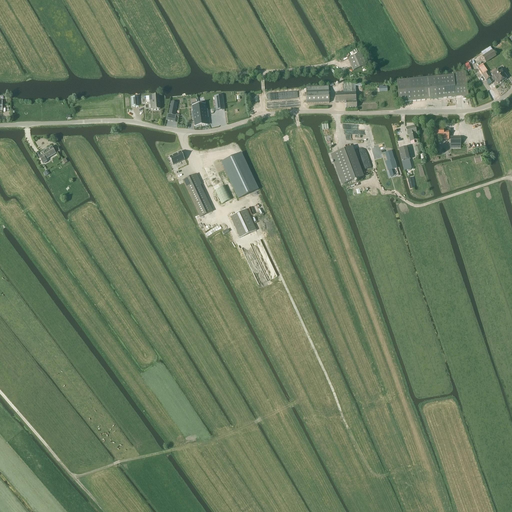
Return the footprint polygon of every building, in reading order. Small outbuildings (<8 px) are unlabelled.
[(486,63),(496,56),(492,51),(482,57),(486,63)] [(353,71),(366,65),(361,53),(348,59),(353,71)] [(496,83),(497,83),(498,84),(503,80),(504,81),(506,79),(506,78),(507,78),(500,69),(499,68),(497,70),(497,71),(490,76),(488,72),(482,75),(486,81),(493,76),(496,80),(495,81),(496,83)] [(410,80),(397,81),(397,83),(399,102),(456,97),(468,96),(466,79),(464,72),(452,73),(452,75),(410,80)] [(307,104),(329,103),(328,86),(306,87),(307,104)] [(346,108),(356,108),(356,92),(351,92),(344,93),(335,93),(335,103),(346,102),(346,108)] [(152,97),(149,97),(150,102),(152,102),(153,105),(151,105),(151,110),(153,110),(153,111),(160,110),(159,96),(152,97)] [(223,98),(215,99),(216,110),(224,110),(223,98)] [(206,104),(199,105),(202,124),(209,123),(206,104)] [(198,105),(191,106),(194,125),(201,124),(198,105)] [(414,126),(406,128),(407,136),(408,136),(410,142),(417,140),(415,134),(416,134),(414,126)] [(443,129),(433,129),(433,136),(433,139),(440,139),(440,140),(448,140),(448,134),(450,134),(450,130),(443,130),(443,129)] [(46,160),(56,154),(52,147),(41,153),(42,155),(39,157),(43,164),(47,162),(46,160)] [(332,155),(343,184),(363,177),(352,147),(332,155)] [(398,149),(400,158),(401,162),(411,159),(408,147),(398,149)] [(169,157),(173,165),(185,160),(181,152),(169,157)] [(395,168),(389,153),(386,154),(389,161),(385,163),(390,175),(395,174),(393,169),(395,168)] [(240,154),(220,163),(237,199),(257,190),(240,154)] [(197,174),(183,180),(200,217),(212,212),(199,183),(200,182),(197,174)] [(222,204),(232,200),(226,186),(215,191),(222,204)] [(231,217),(241,238),(256,231),(246,211),(231,217)]
